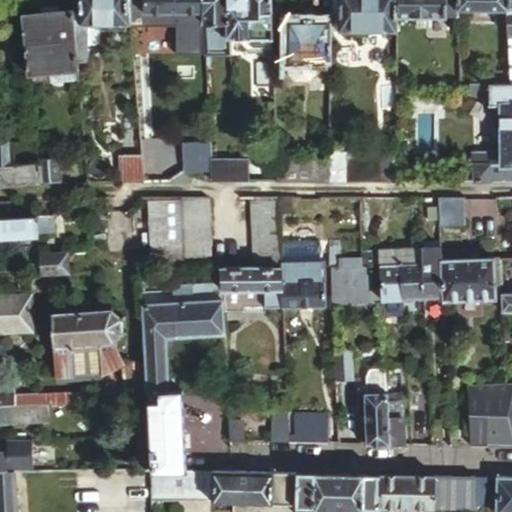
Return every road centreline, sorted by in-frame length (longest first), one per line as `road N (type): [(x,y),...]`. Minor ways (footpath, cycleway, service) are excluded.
road 1 (track): [(511,186),(45,186)]
road 2 (residential): [(511,459),(232,455)]
